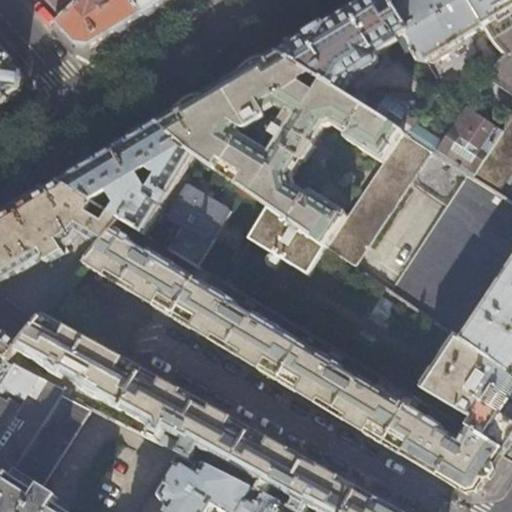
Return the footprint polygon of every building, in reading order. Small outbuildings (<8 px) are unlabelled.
[(48,0),(65,20),(87,0),(48,0)] [(104,0),(96,4),(91,0),(87,0),(65,20),(58,26),(76,46),(91,48),(108,38),(143,17),(132,0),(104,0)] [(132,0),(143,17),(171,0),(132,0)] [(376,56),(398,42),(395,38),(405,32),(402,27),(395,27),(390,18),(392,12),(389,8),(387,4),(384,5),(383,3),(383,2),(382,1),(380,0),(365,0),(332,20),(277,53),(312,76),(323,83),(343,95),(354,78),(363,73),(364,74),(374,67),(376,65),(377,62),(377,61),(377,59),(377,58),(376,56)] [(401,0),(389,8),(392,12),(390,18),(395,27),(402,27),(405,32),(395,38),(398,42),(406,55),(409,53),(414,62),(425,63),(454,46),(482,88),(489,79),(496,69),(494,67),(502,55),(490,43),(465,0),(401,0)] [(511,0),(465,0),(490,43),(502,55),(494,67),(496,69),(489,79),(511,94),(511,15),(510,12),(511,10),(511,0)] [(0,102),(19,91),(22,75),(4,55),(0,51),(0,102)] [(277,53),(221,87),(158,125),(195,156),(269,207),(327,247),(348,215),(348,214),(347,213),(347,212),(346,212),(313,192),(312,191),(311,191),(310,191),(309,192),(308,193),(289,181),(299,165),(300,165),(301,165),(302,165),(303,164),(313,149),(314,147),(313,146),(312,145),(324,127),(326,127),(327,127),(328,127),(330,126),(331,126),(332,125),(345,133),(345,135),(345,136),(345,137),(346,138),(347,139),(382,161),(401,132),(372,113),(363,108),(352,101),(343,95),(323,83),(315,95),(300,86),(300,81),(312,76),(277,53)] [(357,92),(352,101),(363,108),(368,99),(357,92)] [(372,113),(401,132),(406,135),(418,117),(409,112),(410,103),(404,100),(390,100),(384,96),(372,113)] [(469,108),(437,155),(465,172),(472,177),(503,131),(469,108)] [(511,117),(503,131),(472,177),(499,194),(511,173),(511,117)] [(146,237),(195,156),(158,125),(116,150),(59,184),(123,222),(129,226),(146,237)] [(437,155),(406,135),(401,132),(382,161),(348,215),(327,247),(355,266),(410,181),(445,203),(465,172),(437,155)] [(118,228),(123,222),(59,184),(2,218),(0,219),(0,286),(43,260),(46,265),(68,253),(65,248),(73,243),(78,237),(99,251),(116,231),(118,228)] [(168,250),(197,267),(231,211),(188,185),(168,218),(182,226),(168,250)] [(327,247),(269,207),(250,240),(309,276),(327,247)] [(124,232),(129,226),(123,222),(118,228),(124,232)] [(133,242),(116,231),(99,251),(87,266),(128,291),(230,353),(335,416),(432,475),(463,493),(481,489),(494,469),(505,453),(467,430),(460,443),(443,433),(445,430),(414,411),(420,402),(407,393),(401,403),(361,379),(359,383),(341,372),(343,369),(304,345),(306,341),(302,338),(299,342),(256,316),(254,319),(237,309),(239,305),(204,284),(210,275),(197,267),(191,276),(151,252),(149,255),(131,244),(133,242)] [(76,260),(28,318),(37,326),(45,317),(86,267),(76,260)] [(511,270),(464,343),(511,375),(511,270)] [(0,354),(9,360),(20,348),(37,326),(28,318),(0,293),(0,354)] [(94,344),(45,317),(37,326),(20,348),(54,367),(53,370),(66,378),(68,375),(83,384),(81,388),(121,411),(122,411),(153,428),(147,439),(158,444),(166,431),(186,442),(183,446),(169,439),(164,447),(176,453),(193,462),(200,448),(263,484),(257,494),(267,499),(269,500),(274,489),(294,500),(293,502),(282,495),(277,504),(283,507),(293,511),(305,511),(309,505),(321,511),(399,511),(305,460),(201,403),(94,344)] [(310,335),(306,341),(312,343),(315,338),(310,335)] [(511,420),(502,414),(511,398),(511,375),(464,343),(460,340),(425,392),(472,421),(467,430),(505,453),(511,442),(511,420)] [(66,389),(9,360),(0,354),(0,490),(62,396),(66,389)] [(92,411),(62,396),(0,490),(0,511),(60,511),(54,508),(58,501),(42,490),(92,411)] [(277,504),(269,500),(267,499),(259,511),(257,511),(246,504),(254,492),(206,468),(199,479),(187,471),(184,474),(180,472),(170,487),(168,486),(161,496),(167,504),(171,506),(167,511),(211,511),(214,508),(219,511),(279,511),(280,511),(283,507),(277,504)]
